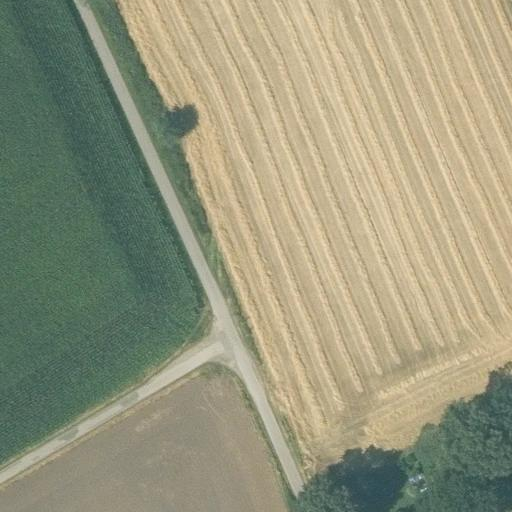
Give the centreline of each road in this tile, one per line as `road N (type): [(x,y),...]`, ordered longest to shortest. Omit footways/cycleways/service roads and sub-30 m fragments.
road 1 (unclassified): [(235,336),(75,0)]
road 2 (unclassified): [(0,475),(235,336)]
road 3 (unclassified): [(310,511),(235,336)]
